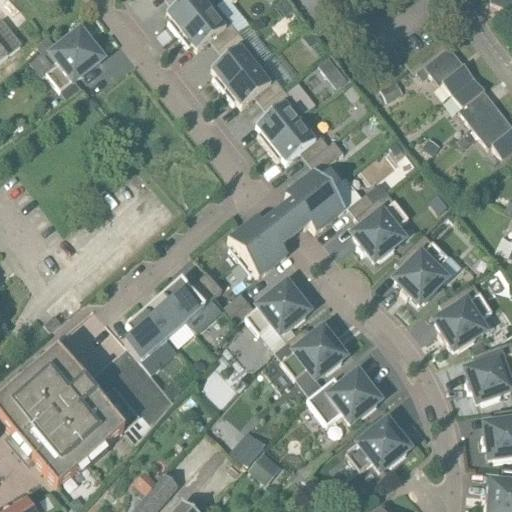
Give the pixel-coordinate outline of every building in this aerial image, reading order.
[(177,40),(215,10),(207,0),(171,0),(178,8),(165,18),(170,24),(167,27),(177,40)] [(229,0),(220,7),(239,34),(249,26),(230,0),(229,0)] [(511,0),(491,0),(489,7),(511,15),(511,0)] [(212,44),(219,53),(238,38),(215,10),(177,40),(187,53),(191,50),(196,57),(212,44)] [(0,26),(0,66),(20,50),(0,26)] [(60,52),(51,59),(58,69),(45,79),(59,97),(100,64),(92,55),(97,52),(90,44),(86,47),(79,37),(75,40),(73,38),(59,49),(60,52)] [(222,96),(260,66),(238,38),(219,53),(226,62),(210,74),(215,81),(211,83),(222,96)] [(448,52),(422,71),(427,79),(438,92),(441,89),(450,101),(473,83),(448,52)] [(328,62),(317,70),(336,93),(347,85),(328,62)] [(257,101),(264,109),(282,94),(260,66),(222,96),(232,109),(236,107),(241,113),(257,101)] [(427,79),(422,71),(415,77),(420,84),(427,79)] [(456,116),(466,129),(471,136),(498,115),(473,83),(450,101),(460,113),(456,116)] [(385,107),(402,99),(396,87),(379,95),(385,107)] [(305,123),(282,94),(264,109),(271,118),(255,131),(260,137),(256,140),(266,153),(305,123)] [(462,155),(477,143),(487,155),(490,152),(500,165),(511,155),(511,133),(498,115),(471,136),(457,147),(462,155)] [(305,123),(266,153),(277,166),(280,163),(285,170),(302,156),(309,165),(327,151),(305,123)] [(428,144),(423,151),(432,158),(437,151),(428,144)] [(333,146),(327,151),(309,165),(318,177),(342,158),(333,146)] [(290,208),(286,211),(287,212),(291,209),(299,219),(331,193),(321,180),(318,183),(313,177),(312,178),(284,200),(290,208)] [(342,206),(331,193),(299,219),(307,229),(303,232),(304,233),(308,230),(314,238),(342,216),(343,215),(339,209),(342,206)] [(386,198),(372,208),(354,223),(361,232),(352,240),(359,249),(355,252),(362,260),(366,257),(373,267),(377,264),(378,266),(393,255),(392,252),(402,245),(394,235),(407,225),(386,198)] [(346,214),(354,223),(372,208),(365,199),(346,214)] [(438,199),(428,206),(438,218),(448,211),(438,199)] [(282,248),(283,250),(304,233),(303,232),(307,229),(299,219),(291,209),(287,212),(286,211),(266,227),(267,229),(263,232),(271,241),(278,251),(282,248)] [(228,254),(238,267),(271,241),(263,232),(267,229),(266,227),(262,230),(256,223),(228,245),(227,244),(226,245),(231,252),(228,254)] [(394,268),(402,277),(394,285),(402,294),(399,297),(406,305),(410,301),(418,309),(421,306),(423,308),(437,296),(435,293),(444,285),(435,276),(447,264),(423,240),(394,268)] [(271,241),(238,267),(249,281),(252,278),(257,284),(258,283),(286,260),(280,253),(283,250),(282,248),(278,251),(271,241)] [(221,296),(213,287),(205,278),(196,286),(212,304),(221,296)] [(173,291),(161,301),(185,329),(212,304),(196,286),(188,293),(183,288),(175,294),(173,291)] [(437,310),(444,320),(434,327),(440,337),(436,340),(442,348),(446,345),(452,356),(456,353),(458,356),(474,346),(472,343),(483,337),(476,326),(490,317),(472,288),(437,310)] [(271,330),(279,339),(288,331),(290,334),(305,322),(303,320),(306,317),(299,307),(303,304),(297,296),(293,299),(285,290),(244,323),(258,340),(271,330)] [(240,299),(221,313),(228,323),(247,308),(240,299)] [(167,345),(185,329),(161,301),(143,317),(167,345)] [(124,333),(127,336),(132,342),(123,350),(126,353),(125,354),(148,381),(176,356),(167,345),(143,317),(124,333)] [(42,329),(49,338),(60,328),(54,320),(42,329)] [(280,368),(294,385),(307,375),(314,384),(324,377),(326,379),(341,367),(339,365),(342,362),(335,353),(339,350),(333,342),(329,345),(321,335),(312,343),(305,333),(286,348),(293,358),(280,368)] [(172,408),(169,405),(161,396),(148,381),(125,354),(89,384),(56,345),(0,392),(0,427),(12,441),(8,444),(8,443),(6,444),(14,453),(19,449),(26,457),(21,461),(28,470),(30,469),(29,468),(32,465),(56,492),(119,433),(134,449),(172,408)] [(475,372),(465,376),(469,387),(464,389),(467,399),(472,397),(476,408),(480,407),(481,410),(499,403),(498,400),(510,396),(506,385),(511,382),(511,353),(510,347),(471,361),(475,372)] [(305,406),(325,432),(342,419),(349,428),(359,420),(361,423),(376,411),(374,409),(377,406),(370,397),(374,394),(367,385),(363,389),(356,379),(339,393),(333,385),(305,406)] [(172,385),(161,396),(169,405),(180,395),(172,385)] [(511,414),(494,417),(495,429),(484,430),(485,442),(480,443),(481,453),(486,453),(488,465),(492,464),(493,467),(511,464),(511,461),(511,414)] [(379,476),(389,469),(390,471),(405,459),(403,457),(407,454),(399,445),(403,442),(397,434),(393,437),(385,427),(344,460),(358,477),(371,467),(379,476)] [(245,473),(263,452),(245,437),(227,457),(245,473)] [(511,511),(511,477),(500,477),(499,489),(490,488),(489,500),(484,500),(483,510),(488,510),(488,511),(511,511)] [(156,489),(143,478),(133,490),(145,502),(156,489)] [(157,511),(176,492),(163,480),(156,489),(145,502),(135,511),(157,511)] [(323,511),(329,507),(320,498),(310,508),(314,511),(323,511)]
